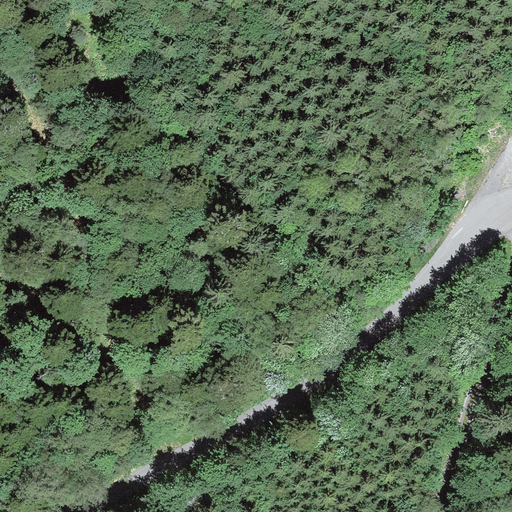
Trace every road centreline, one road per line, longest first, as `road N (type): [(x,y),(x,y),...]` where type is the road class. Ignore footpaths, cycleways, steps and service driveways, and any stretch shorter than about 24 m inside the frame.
road 1 (unclassified): [(511,216),(283,401),(79,511)]
road 2 (track): [(437,511),(511,275)]
